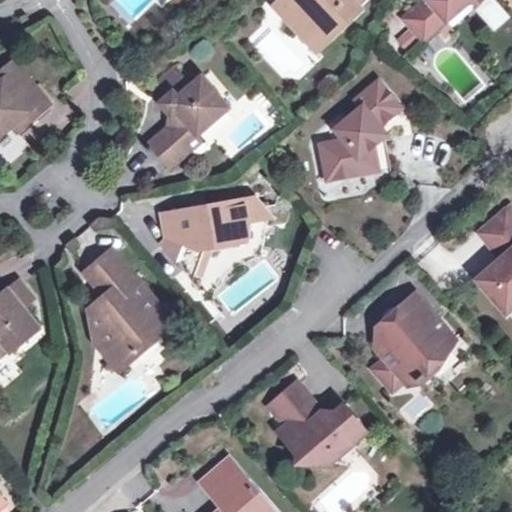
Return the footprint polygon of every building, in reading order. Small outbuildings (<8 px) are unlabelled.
[(282,0),(276,6),(296,28),(304,21),(320,37),(350,9),(348,7),(354,0),(282,0)] [(424,0),(418,6),(420,8),(405,21),(423,42),(469,2),(474,6),(481,0),(491,0),(424,0)] [(491,0),(481,0),(474,6),(497,29),(511,14),(511,0),(491,0)] [(304,21),(296,28),(312,45),(320,37),(304,21)] [(19,63),(4,74),(9,80),(3,85),(0,86),(0,168),(1,170),(29,148),(16,132),(51,105),(19,63)] [(189,143),(229,105),(201,74),(190,85),(175,69),(158,85),(168,96),(161,102),(172,114),(172,124),(153,143),(174,166),(193,148),(189,143)] [(9,80),(4,74),(0,77),(0,81),(3,85),(9,80)] [(326,181),(376,172),(372,148),(378,143),(371,135),(376,130),(399,110),(377,85),(356,103),(361,108),(335,132),(342,140),(342,143),(319,147),(326,181)] [(378,143),(384,137),(376,130),(371,135),(378,143)] [(372,148),(376,172),(390,169),(384,137),(378,143),(372,148)] [(255,220),(252,197),(208,205),(203,208),(162,215),(167,241),(164,246),(196,285),(207,250),(247,242),(248,221),(255,220)] [(252,197),(255,220),(269,217),(252,197)] [(503,314),(511,306),(511,215),(507,210),(480,233),(502,259),(475,282),(503,314)] [(88,275),(101,291),(109,301),(104,306),(102,304),(92,312),(100,346),(122,372),(141,354),(138,351),(154,336),(158,340),(161,338),(174,325),(113,253),(88,275)] [(19,281),(0,295),(0,351),(6,347),(9,350),(37,329),(20,308),(32,299),(19,281)] [(109,301),(101,291),(95,295),(102,304),(104,306),(109,301)] [(398,379),(401,384),(404,387),(416,384),(418,386),(424,381),(422,378),(426,367),(454,343),(414,297),(375,331),(382,339),(381,353),(381,359),(383,361),(371,372),(385,389),(398,379)] [(374,353),(381,353),(382,339),(375,331),(374,353)] [(138,351),(141,354),(158,340),(154,336),(138,351)] [(390,394),(401,384),(398,379),(385,389),(390,394)] [(341,408),(333,415),(319,414),(294,385),(266,409),(281,428),(274,434),(294,456),(294,466),(328,467),(328,453),(342,441),(349,449),(363,435),(341,408)] [(222,511),(270,511),(227,463),(202,484),(224,511),(222,511)] [(164,477),(164,504),(199,504),(199,492),(197,492),(197,477),(164,477)]
